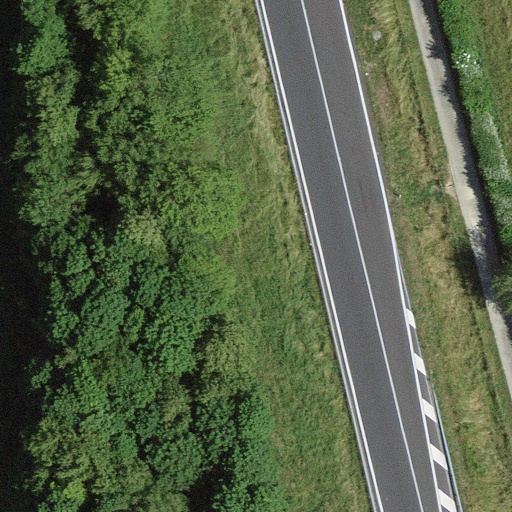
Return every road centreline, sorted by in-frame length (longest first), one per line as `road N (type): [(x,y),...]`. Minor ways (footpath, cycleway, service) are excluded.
road 1 (motorway): [(405,511),(281,0)]
road 2 (track): [(511,350),(420,0)]
